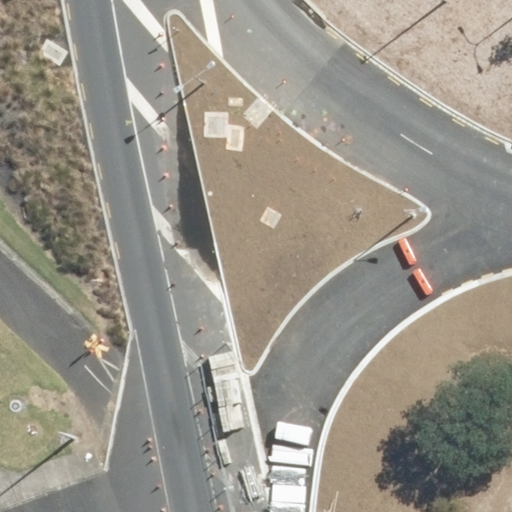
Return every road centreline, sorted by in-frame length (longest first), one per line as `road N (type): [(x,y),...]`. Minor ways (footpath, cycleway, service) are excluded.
road 1 (unclassified): [(223,511),(92,0)]
road 2 (unclassified): [(511,221),(404,256),(311,330),(268,416),(243,511)]
road 3 (tertiary): [(511,181),(410,132),(266,0)]
